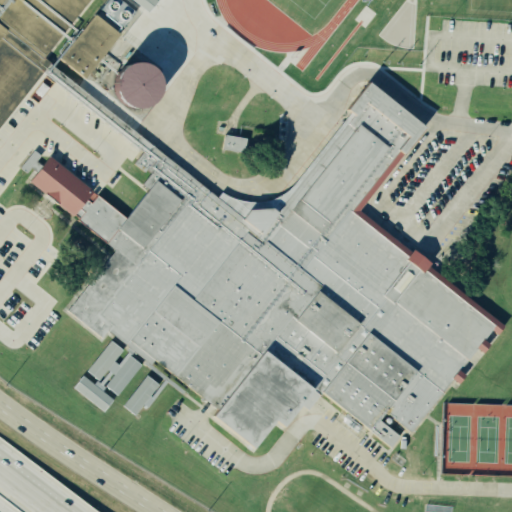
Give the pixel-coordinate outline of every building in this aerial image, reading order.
[(0,0),(89,0),(71,23),(81,32),(96,14),(120,34),(84,78),(59,58),(72,43),(62,35),(44,58),(51,62),(0,127),(0,0)] [(129,0),(147,14),(156,2),(153,0),(129,0)] [(131,63),(124,67),(118,73),(115,80),(115,88),(118,97),(123,103),(130,107),(138,109),(146,107),(152,103),(158,97),(160,90),(161,82),(158,74),(153,68),(146,64),(138,62),(131,63)] [(49,156),(126,218),(169,162),(216,200),(257,233),(294,185),(349,114),(346,110),(368,82),(424,127),(359,210),(497,321),(440,396),(411,432),(385,411),(378,420),(400,437),(390,449),(321,393),(308,410),(301,405),(282,429),(275,424),(253,452),(212,417),(218,410),(155,359),(151,364),(106,328),(100,336),(68,311),(115,250),(29,182),(49,156)] [(246,139),(245,146),(244,153),(221,149),(223,137),(224,135),(239,137),(246,139)] [(216,200),(223,193),(231,198),(241,200),(251,202),(262,202),(272,200),(282,194),(289,190),(294,185),(257,233),(216,200)] [(117,398),(140,366),(123,354),(124,353),(108,342),(85,374),(97,382),(105,371),(112,376),(103,388),(117,398)] [(161,389),(145,377),(121,408),(133,417),(142,406),(145,409),(161,389)] [(104,413),(112,399),(79,378),(71,392),(104,413)]
